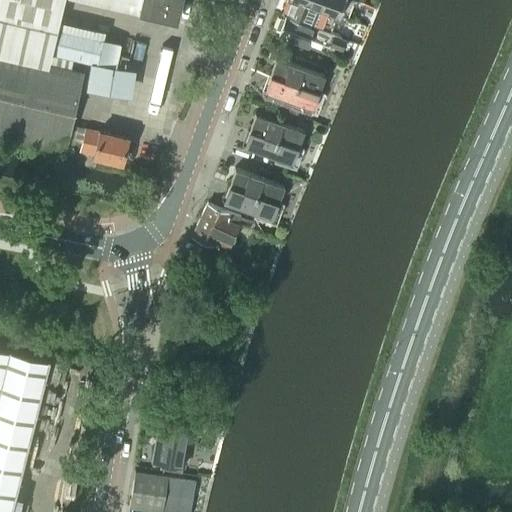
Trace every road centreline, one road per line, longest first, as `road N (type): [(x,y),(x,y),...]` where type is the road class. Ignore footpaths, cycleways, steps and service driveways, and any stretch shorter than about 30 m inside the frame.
road 1 (primary): [(360,511),(423,303),(511,86)]
road 2 (tertiary): [(131,252),(169,209),(248,0)]
road 3 (tertiary): [(98,511),(135,309),(131,252)]
road 4 (tertiary): [(131,252),(0,229)]
